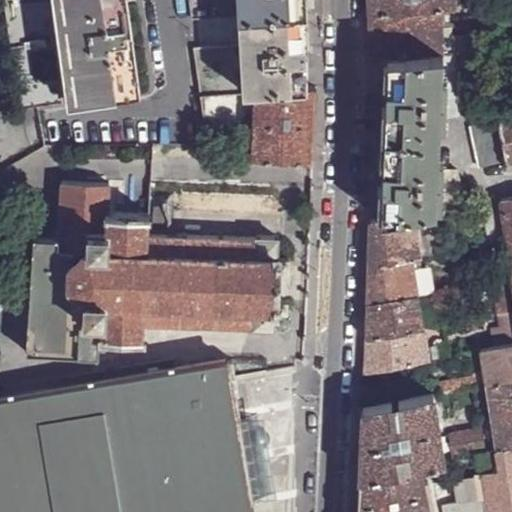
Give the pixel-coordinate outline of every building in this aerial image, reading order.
[(3,0),(18,107),(37,104),(69,101),(68,94),(134,85),(127,38),(131,37),(128,20),(125,20),(123,7),(121,0),(3,0)] [(189,0),(192,17),(197,18),(229,16),(308,12),(307,0),(189,0)] [(480,23),(479,0),(456,2),(442,3),(443,26),(480,23)] [(511,21),(511,0),(484,0),(479,0),(480,23),(511,21)] [(443,26),(442,3),(370,7),(372,38),(373,56),(389,56),(444,52),(443,37),(443,26)] [(230,34),(230,45),(223,45),(195,46),(202,93),(306,89),(307,50),(308,30),(308,12),(229,16),(230,34)] [(478,51),(511,48),(511,32),(443,37),(444,52),(445,52),(478,51)] [(481,109),(478,51),(445,52),(442,117),(481,109)] [(442,117),(445,52),(444,52),(389,56),(388,74),(386,134),(383,191),(382,219),(431,210),(438,209),(440,170),(440,146),(441,132),(441,126),(442,117)] [(211,157),(313,161),(314,126),(316,88),(306,89),(202,93),(211,157)] [(511,161),(511,117),(501,120),(508,162),(507,162),(507,163),(511,161)] [(508,162),(501,120),(479,124),(471,127),(480,168),(507,162),(508,162)] [(440,170),(438,209),(457,205),(459,172),(440,170)] [(101,211),(109,212),(111,182),(63,180),(60,237),(35,236),(26,351),(99,354),(100,338),(94,337),(94,328),(69,326),(71,300),(57,289),(59,264),(74,253),(76,232),(100,235),(101,211)] [(495,198),(482,200),(489,243),(491,242),(501,240),(495,198)] [(511,198),(501,200),(511,272),(511,198)] [(370,243),(369,265),(400,260),(419,256),(416,238),(419,238),(417,222),(432,218),(431,210),(382,219),(371,221),(370,243)] [(135,339),(144,340),(144,335),(143,335),(143,322),(160,323),(160,324),(165,324),(165,323),(179,324),(179,325),(182,325),(183,324),(196,324),(196,326),(201,326),(201,324),(215,325),(215,328),(218,328),(219,325),(232,326),(232,327),(237,328),(237,326),(251,327),(252,328),(273,329),(275,309),(286,309),(286,298),(275,297),(276,266),(282,266),(288,266),(288,256),(277,256),(278,237),(255,235),(255,237),(241,236),(241,235),(237,235),(237,236),(222,235),(222,233),(219,233),(219,235),(204,235),(204,233),(200,233),(200,234),(187,234),(186,232),(182,232),(182,233),(169,233),(169,232),(164,232),(164,233),(148,232),(148,214),(109,212),(101,211),(100,235),(76,232),(74,253),(59,264),(57,289),(71,300),(69,326),(94,328),(94,337),(100,338),(111,338),(111,337),(135,338),(135,339)] [(508,280),(501,240),(491,242),(497,281),(508,280)] [(400,260),(369,265),(368,288),(368,302),(406,296),(400,260)] [(511,312),(511,310),(508,280),(497,281),(492,282),(497,315),(511,312)] [(423,327),(417,294),(406,296),(368,302),(367,322),(366,336),(423,327)] [(511,343),(511,312),(497,315),(503,346),(511,343)] [(428,360),(423,327),(366,336),(365,355),(365,371),(428,360)] [(511,343),(503,346),(481,350),(487,383),(511,378),(511,343)] [(6,396),(0,397),(0,511),(253,511),(227,359),(6,396)] [(435,393),(470,386),(468,377),(433,383),(435,393)] [(511,447),(511,378),(487,383),(497,450),(511,447)] [(446,461),(435,393),(363,407),(361,458),(360,477),(422,465),(446,461)] [(478,454),(486,453),(482,428),(451,434),(455,459),(461,458),(478,454)] [(511,511),(511,447),(497,450),(486,453),(478,454),(482,475),(485,497),(487,511),(511,511)] [(482,475),(478,454),(461,458),(465,478),(482,475)] [(431,507),(422,465),(360,477),(358,510),(358,511),(430,511),(430,508),(431,507)] [(462,501),(485,497),(482,475),(465,478),(457,479),(462,501)] [(487,511),(485,497),(462,501),(449,504),(450,511),(487,511)]
